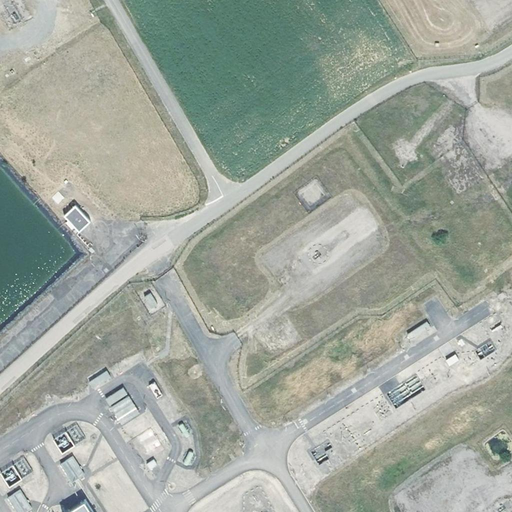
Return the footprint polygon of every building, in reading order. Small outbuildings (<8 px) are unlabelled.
[(91,222),(75,206),(64,216),(79,233),(91,222)] [(158,305),(151,293),(144,297),(152,309),(158,305)] [(406,334),(413,345),(434,332),(427,321),(406,334)] [(483,356),(495,349),(490,342),(479,348),(483,356)] [(449,366),(459,360),(455,354),(445,360),(449,366)] [(107,370),(88,381),(93,390),(112,379),(107,370)] [(156,382),(149,385),(155,398),(161,395),(156,382)] [(123,387),(104,399),(121,426),(140,413),(123,387)] [(85,474),(74,457),(62,464),(74,481),(85,474)] [(25,511),(32,507),(21,491),(10,498),(19,511),(25,511)] [(94,511),(86,500),(67,511),(94,511)]
